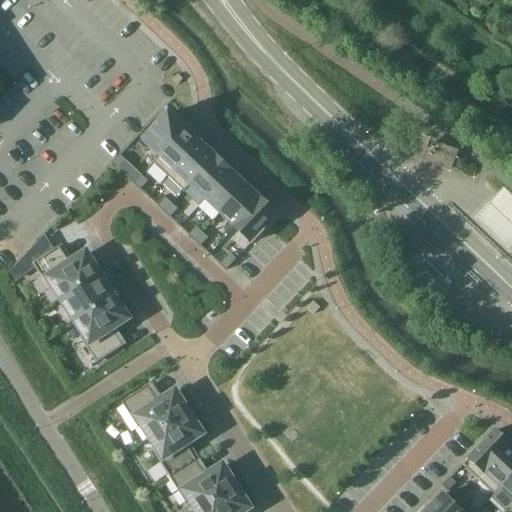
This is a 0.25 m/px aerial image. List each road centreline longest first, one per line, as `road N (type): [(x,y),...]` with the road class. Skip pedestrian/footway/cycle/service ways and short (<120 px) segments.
road 1 (secondary): [(511,288),(272,65),(221,0)]
road 2 (residential): [(246,300),(127,192),(96,224),(187,365)]
road 3 (unclassified): [(0,355),(102,511)]
road 4 (residential): [(187,365),(286,511)]
road 5 (residential): [(364,511),(455,417)]
